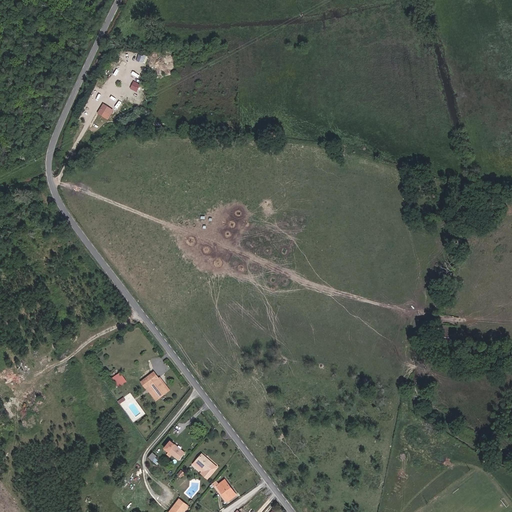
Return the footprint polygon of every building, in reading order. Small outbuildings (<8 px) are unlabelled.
[(145,56),(138,54),(136,61),(142,63),(145,56)] [(140,84),(134,81),(130,89),(137,91),(140,84)] [(110,104),(117,107),(121,101),(114,97),(110,104)] [(113,110),(103,104),(97,113),(107,120),(113,110)] [(122,371),(113,377),(119,387),(128,381),(122,371)] [(162,393),(158,389),(151,381),(153,379),(148,374),(136,384),(151,402),(162,393)] [(151,381),(158,389),(160,387),(153,379),(151,381)] [(182,453),(170,445),(165,452),(176,460),(182,453)] [(206,478),(215,466),(199,454),(191,464),(202,472),(201,474),(206,478)] [(219,488),(224,484),(222,480),(217,484),(214,486),(215,487),(217,489),(219,488)] [(224,484),(219,488),(230,503),(239,497),(227,482),(224,484)] [(230,503),(219,488),(217,489),(228,504),(230,503)] [(181,511),(186,505),(178,499),(168,511),(181,511)]
